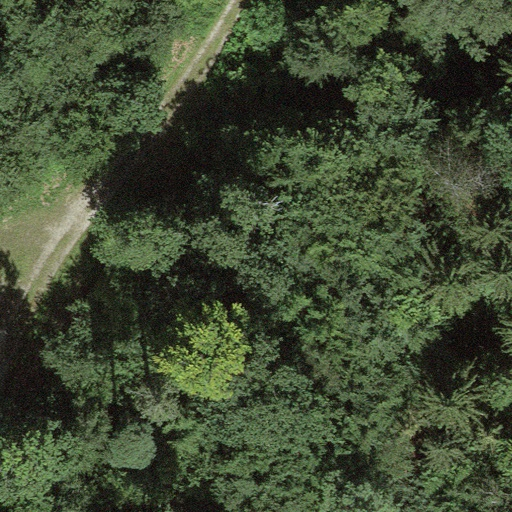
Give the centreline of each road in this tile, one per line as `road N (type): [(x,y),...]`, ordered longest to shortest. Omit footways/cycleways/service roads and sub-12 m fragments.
road 1 (track): [(260,0),(179,135),(49,276)]
road 2 (track): [(0,415),(49,276)]
